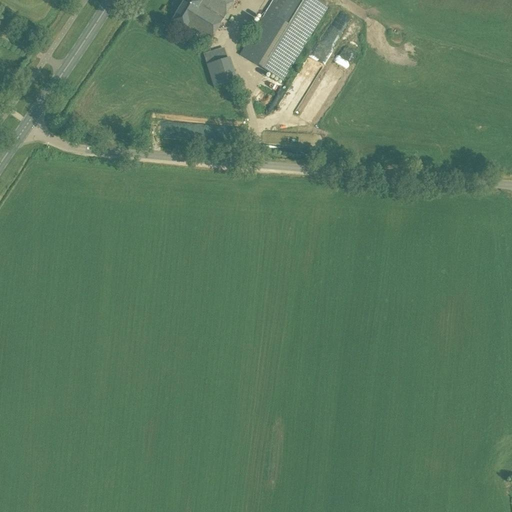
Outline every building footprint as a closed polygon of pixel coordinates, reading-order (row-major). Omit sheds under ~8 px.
[(234,0),(184,0),(171,22),(183,30),(184,28),(208,43),(234,0)] [(281,82),(308,38),(326,8),(314,0),(273,0),(272,1),(239,56),(281,82)] [(254,18),(262,14),(259,10),(252,13),(254,18)] [(343,15),(322,36),(327,41),(317,51),(323,57),(355,27),(343,15)] [(227,58),(224,49),(203,55),(213,88),(237,81),(230,58),(227,58)] [(319,55),(311,58),(317,74),(325,71),(319,55)]
